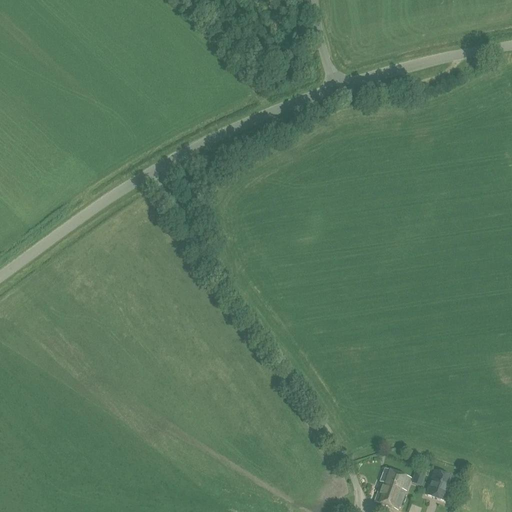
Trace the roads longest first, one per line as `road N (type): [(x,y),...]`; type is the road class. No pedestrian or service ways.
road 1 (unclassified): [(353,511),(354,485),(328,432),(148,174)]
road 2 (unclassified): [(148,174),(262,115),(337,89)]
road 3 (unclassified): [(0,282),(148,174)]
road 4 (unclassified): [(337,89),(398,68),(511,47)]
